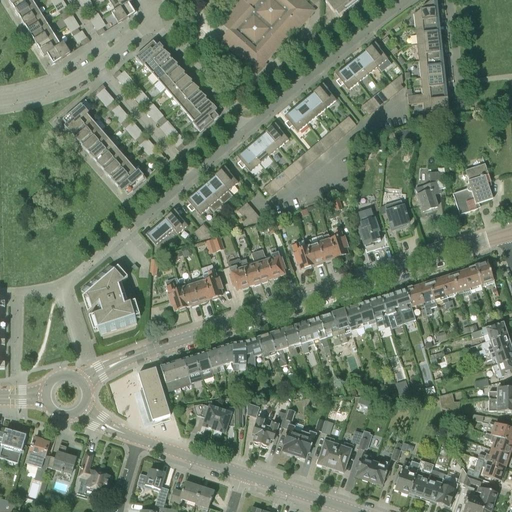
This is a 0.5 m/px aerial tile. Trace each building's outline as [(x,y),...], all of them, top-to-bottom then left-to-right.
[(15,13),(17,16),(35,5),(31,0),(19,0),(10,6),(11,6),(12,6),(15,12),(15,13)] [(132,2),(132,1),(131,0),(110,0),(108,2),(114,12),(128,4),(132,2)] [(239,0),(235,5),(234,3),(222,16),(224,17),(219,23),(228,32),(219,43),(228,51),(230,50),(241,60),(240,61),(256,77),(267,65),(265,64),(275,52),(277,54),(288,41),(286,40),(297,28),(298,30),(304,23),(297,17),(308,4),(302,0),(299,0),(300,0),(299,0),(239,0)] [(327,0),(325,2),(334,14),(335,13),(338,17),(352,7),(360,0),(327,0)] [(435,17),(437,17),(436,2),(434,3),(434,0),(433,0),(414,15),(415,29),(437,27),(435,17)] [(118,25),(136,14),(137,13),(134,9),(132,10),(128,4),(114,12),(111,14),(118,25)] [(21,23),(23,26),(41,15),(35,5),(17,16),(17,17),(18,16),(22,22),(21,23)] [(88,15),(95,10),(92,6),(85,10),(86,11),(88,15)] [(61,17),(68,13),(65,9),(58,13),(61,17)] [(91,19),(98,15),(95,10),(88,15),(91,19)] [(64,22),(71,18),(70,17),(68,13),(61,17),(64,22)] [(27,33),(30,36),(47,25),(41,15),(23,26),(24,27),(24,26),(28,33),(27,33)] [(34,43),(36,46),(54,35),(47,25),(30,36),(30,37),(31,37),(34,43)] [(115,25),(102,36),(107,42),(120,31),(115,25)] [(440,43),(440,36),(438,36),(437,27),(415,29),(417,45),(440,43)] [(98,37),(105,33),(102,28),(95,32),(98,37)] [(80,33),(78,30),(77,29),(71,33),(74,38),(80,34),(80,33)] [(43,57),(47,55),(60,46),(54,35),(36,46),(36,47),(37,47),(41,53),(40,53),(43,57)] [(80,42),(83,47),(90,42),(87,38),(80,42)] [(142,67),(144,66),(162,50),(163,50),(159,45),(157,47),(153,43),(135,58),(142,67)] [(365,52),(378,68),(388,61),(379,50),(380,49),(375,43),(369,48),(370,48),(365,52)] [(419,62),(440,60),(439,50),(441,50),(440,43),(417,45),(419,62)] [(60,46),(47,55),(51,61),(49,62),(51,67),(70,55),(63,44),(60,46)] [(144,66),(151,74),(169,59),(170,58),(166,54),(162,50),(144,66)] [(368,76),(378,68),(365,52),(355,60),(368,76)] [(151,74),(158,83),(177,67),(177,66),(173,63),(169,59),(151,74)] [(357,85),(368,76),(355,60),(344,69),(357,85)] [(444,76),(443,69),(441,70),(440,60),(419,62),(420,79),(444,76)] [(158,83),(166,91),(184,75),(184,74),(180,71),(177,67),(158,83)] [(348,92),(357,85),(344,69),(335,76),(339,80),(336,83),(340,88),(343,86),(348,92)] [(113,77),(116,81),(122,76),(119,72),(113,77)] [(166,91),(173,99),(191,83),(192,83),(187,79),(184,75),(166,91)] [(403,89),(401,86),(403,84),(402,75),(390,84),(398,94),(403,89)] [(422,96),(444,93),(443,84),(445,84),(444,76),(420,79),(422,96)] [(173,99),(180,108),(198,92),(199,91),(194,87),(191,83),(173,99)] [(128,90),(130,92),(136,87),(134,84),(127,89),(128,90)] [(393,97),(398,94),(390,84),(385,88),(380,92),(388,101),(393,97)] [(327,109),(336,102),(327,91),(328,90),(323,85),(317,89),(318,90),(314,93),(327,109)] [(97,91),(99,95),(105,90),(103,86),(97,91)] [(132,94),(133,95),(139,90),(136,87),(130,92),(132,94)] [(180,108),(187,116),(205,100),(206,99),(202,96),(198,92),(180,108)] [(378,109),(388,101),(380,92),(371,100),(378,109)] [(316,118),(327,109),(314,93),(303,102),(316,118)] [(444,93),(422,96),(412,97),(407,97),(408,105),(423,104),(424,113),(448,110),(447,99),(444,99),(444,93)] [(142,106),(145,109),(151,103),(148,100),(142,106)] [(187,116),(194,124),(213,107),(209,104),(205,100),(187,116)] [(373,113),(378,109),(371,100),(366,104),(373,113)] [(106,108),(108,111),(115,106),(112,103),(112,102),(106,108)] [(307,125),(316,118),(303,102),(294,110),(307,125)] [(145,109),(147,112),(154,106),(151,103),(145,109)] [(68,132),(87,115),(88,114),(81,105),(62,121),(66,126),(64,128),(68,132)] [(108,111),(111,114),(117,109),(117,108),(115,106),(108,111)] [(213,107),(194,124),(192,125),(200,134),(218,118),(214,113),(216,111),(213,107)] [(297,133),(307,125),(294,110),(284,118),(288,122),(284,124),(289,130),(292,127),(297,133)] [(72,135),(75,139),(94,124),(87,115),(68,132),(72,135)] [(159,125),(165,120),(163,117),(156,123),(157,123),(158,125),(159,125)] [(120,124),(123,127),(129,122),(127,120),(126,119),(120,124)] [(161,128),(162,128),(168,123),(165,120),(159,125),(161,128)] [(347,134),(351,130),(344,121),(339,125),(347,134)] [(123,127),(125,131),(132,125),(131,125),(129,122),(123,127)] [(79,143),(82,147),(101,131),(94,124),(75,139),(75,140),(79,143)] [(266,133),(279,149),(288,141),(279,130),(280,130),(275,124),(269,129),(270,130),(266,133)] [(342,138),(347,134),(339,125),(334,129),(342,138)] [(86,152),(90,156),(108,140),(101,131),(82,147),(82,148),(86,152)] [(269,158),(279,149),(266,133),(255,142),(269,158)] [(328,150),(332,146),(337,142),(330,133),(325,137),(320,141),(328,150)] [(173,141),(173,142),(180,137),(177,134),(174,136),(171,139),(171,140),(173,141)] [(134,141),(137,144),(143,139),(141,136),(134,141)] [(137,144),(140,147),(146,142),(146,141),(145,141),(143,139),(137,144)] [(93,160),(97,164),(115,148),(108,140),(90,156),(89,156),(93,160)] [(323,154),(328,150),(320,141),(315,145),(323,154)] [(259,166),(269,158),(255,142),(245,150),(259,166)] [(175,150),(178,153),(184,148),(181,144),(175,150)] [(122,156),(115,148),(97,164),(96,165),(101,168),(104,172),(122,156)] [(250,174),(259,166),(245,150),(237,158),(240,162),(237,165),(242,170),(245,168),(250,174)] [(149,158),(152,160),(158,155),(157,155),(155,153),(155,152),(149,158)] [(130,165),(122,156),(104,172),(103,173),(108,177),(111,181),(130,165)] [(301,157),(296,161),(292,165),(299,174),(304,170),(309,166),(301,157)] [(159,164),(162,167),(168,162),(165,158),(159,164)] [(115,185),(118,189),(137,173),(130,165),(111,181),(115,185)] [(295,178),(299,174),(292,165),(287,169),(295,178)] [(467,191),(452,195),(459,216),(478,211),(476,206),(493,200),(487,184),(491,183),(485,165),(465,172),(468,182),(467,183),(469,186),(468,187),(467,187),(467,188),(467,191)] [(228,192),(238,184),(229,173),(225,167),(219,172),(220,173),(215,176),(228,192)] [(128,197),(136,190),(146,181),(138,172),(137,173),(118,189),(118,190),(121,194),(124,192),(128,197)] [(282,173),(277,177),(273,181),(280,190),(285,186),(290,182),(282,173)] [(219,200),(228,192),(215,176),(205,185),(219,200)] [(271,198),(276,194),(280,190),(273,181),(268,185),(263,189),(271,198)] [(418,195),(417,196),(423,213),(437,208),(433,197),(441,194),(437,182),(422,187),(423,189),(416,191),(418,195)] [(209,208),(219,200),(205,185),(196,193),(209,208)] [(199,217),(209,208),(196,193),(186,201),(190,205),(187,208),(191,213),(194,211),(199,217)] [(338,199),(332,202),(335,213),(342,210),(338,199)] [(386,212),(389,224),(392,223),(394,229),(409,225),(401,200),(384,206),(386,212)] [(238,211),(242,216),(251,208),(247,204),(238,211)] [(242,216),(244,220),(254,212),(251,208),(242,216)] [(164,220),(173,231),(177,236),(187,227),(178,216),(179,216),(174,210),(169,215),(169,216),(164,220)] [(242,227),(261,221),(254,212),(244,220),(239,224),(242,227)] [(282,218),(275,220),(278,231),(285,229),(282,218)] [(362,229),(359,231),(364,247),(380,242),(377,233),(379,233),(376,225),(375,219),(360,224),(362,229)] [(146,236),(155,246),(173,231),(164,220),(146,236)] [(274,220),(266,223),(270,236),(278,233),(274,220)] [(198,229),(206,239),(213,237),(203,225),(198,229)] [(206,239),(198,229),(193,234),(200,241),(206,239)] [(328,236),(335,259),(348,255),(346,249),(348,248),(344,238),(343,239),(341,232),(334,234),(328,236)] [(335,259),(328,236),(328,235),(323,237),(325,242),(318,244),(324,262),(335,259)] [(212,240),(217,253),(224,251),(220,238),(212,240)] [(217,253),(212,240),(205,243),(209,256),(217,253)] [(324,262),(318,244),(316,240),(304,243),(312,266),(324,262)] [(312,266),(304,243),(304,242),(291,246),(292,247),(291,247),(294,255),(293,255),(296,265),(298,265),(300,270),(312,266)] [(265,258),(272,280),(284,276),(283,271),(285,271),(281,259),(280,259),(278,252),(277,253),(275,249),(269,251),(271,256),(265,258)] [(272,280),(265,258),(264,255),(258,256),(260,260),(253,262),(260,284),(272,280)] [(158,261),(151,260),(149,276),(156,277),(158,261)] [(249,288),(260,284),(253,262),(247,264),(246,260),(240,262),(242,266),(249,288)] [(236,292),(249,288),(242,266),(235,268),(234,262),(228,264),(229,270),(228,270),(230,276),(229,276),(233,288),(235,287),(236,292)] [(482,288),(494,284),(487,263),(475,267),(482,287),(482,288)] [(80,290),(81,291),(83,295),(82,296),(88,314),(99,304),(101,313),(89,317),(94,333),(99,332),(100,336),(101,337),(137,325),(135,320),(140,318),(135,302),(125,305),(119,287),(128,279),(116,266),(113,269),(109,265),(80,290)] [(477,288),(482,287),(475,267),(469,269),(468,270),(464,272),(471,292),(478,290),(477,288)] [(203,280),(210,300),(222,296),(220,291),(222,290),(219,280),(218,280),(215,272),(207,274),(208,278),(203,280)] [(471,295),(471,292),(464,272),(452,276),(458,294),(460,300),(468,297),(470,303),(474,302),(471,295)] [(210,300),(203,280),(201,273),(195,275),(197,281),(191,283),(192,285),(198,304),(210,300)] [(454,295),(458,294),(452,276),(441,279),(447,300),(454,297),(454,295)] [(186,308),(198,304),(192,285),(186,287),(183,279),(178,281),(179,285),(178,285),(180,289),(186,308)] [(448,303),(447,300),(441,279),(429,283),(435,302),(441,299),(443,305),(444,305),(446,311),(450,310),(448,303)] [(436,307),(435,302),(429,283),(417,287),(423,305),(425,311),(427,317),(431,316),(432,316),(430,309),(436,307)] [(174,312),(186,308),(180,289),(175,291),(173,286),(165,288),(168,296),(167,296),(170,307),(172,306),(174,312)] [(412,309),(416,308),(423,305),(417,287),(406,291),(412,309)] [(415,320),(412,309),(406,291),(394,294),(403,324),(415,320)] [(403,324),(394,294),(381,298),(387,315),(393,313),(397,326),(403,324)] [(391,328),(387,315),(381,298),(369,302),(377,327),(383,325),(385,330),(391,328)] [(378,331),(377,327),(369,302),(356,307),(363,329),(364,331),(372,328),(373,333),(378,331)] [(358,331),(363,329),(356,307),(344,310),(351,334),(353,339),(358,338),(356,331),(358,331)] [(345,336),(351,334),(344,310),(331,314),(341,346),(348,344),(345,336)] [(335,348),(341,346),(331,314),(319,318),(325,337),(331,335),(335,348)] [(495,325),(504,322),(502,317),(493,320),(495,325)] [(307,322),(314,346),(314,347),(322,344),(325,355),(330,353),(328,347),(325,337),(319,318),(307,322)] [(308,348),(314,346),(307,322),(294,326),(301,347),(303,355),(309,353),(307,349),(308,348)] [(489,342),(507,337),(503,325),(482,332),(481,331),(471,335),(473,340),(483,337),(484,338),(487,337),(489,342)] [(295,349),(301,347),(294,326),(282,330),(289,353),(290,358),(297,355),(295,349)] [(283,354),(289,353),(282,330),(269,335),(276,357),(280,368),(287,366),(284,358),(283,354)] [(263,358),(264,361),(276,357),(269,335),(257,338),(263,358)] [(445,335),(437,337),(439,343),(447,341),(445,335)] [(479,359),(511,349),(507,337),(489,342),(486,343),(488,350),(472,355),(474,361),(479,359)] [(255,361),(263,358),(257,338),(244,342),(246,366),(246,369),(253,367),(252,362),(255,361)] [(238,366),(246,366),(244,342),(231,344),(233,370),(234,370),(238,369),(238,366)] [(231,371),(233,370),(231,344),(217,349),(224,371),(231,369),(231,371)] [(224,372),(224,371),(217,349),(205,353),(212,375),(215,382),(218,381),(216,374),(224,372)] [(494,367),(511,361),(511,352),(511,349),(479,359),(481,364),(486,362),(487,363),(491,362),(492,362),(494,367)] [(204,377),(212,375),(205,353),(194,357),(202,381),(204,386),(206,385),(204,377)] [(193,384),(202,381),(194,357),(184,360),(193,389),(194,388),(193,384)] [(192,389),(193,389),(184,360),(170,364),(178,389),(190,385),(192,389)] [(495,374),(497,380),(511,375),(511,361),(494,367),(492,368),(494,374),(495,374)] [(168,392),(178,389),(170,364),(160,368),(168,392)] [(143,391),(160,386),(155,370),(138,376),(143,391)] [(476,390),(489,387),(487,380),(474,383),(476,390)] [(145,407),(165,401),(160,386),(143,391),(145,399),(143,399),(145,407)] [(489,401),(511,401),(511,386),(508,387),(507,389),(498,389),(496,389),(496,393),(489,393),(489,401)] [(440,404),(454,403),(452,395),(439,398),(440,404)] [(165,401),(145,407),(150,423),(169,416),(165,401)] [(511,401),(489,401),(488,409),(496,409),(496,414),(498,414),(498,413),(511,413),(511,416),(511,401)] [(454,403),(440,404),(441,410),(458,413),(460,403),(454,403)] [(247,404),(247,415),(257,418),(260,409),(247,404)] [(201,427),(214,431),(220,412),(202,406),(193,407),(196,417),(204,419),(201,427)] [(234,409),(235,428),(235,429),(243,429),(243,416),(244,416),(244,406),(234,406),(234,409)] [(228,428),(235,428),(234,409),(226,408),(225,413),(220,412),(214,431),(226,435),(228,428)] [(293,457),(301,434),(293,431),(294,429),(295,430),(295,428),(291,427),(295,413),(288,411),(286,416),(280,435),(281,435),(283,429),(287,431),(282,446),(284,447),(282,453),(293,457)] [(280,435),(286,416),(281,414),(277,426),(271,424),(269,428),(267,427),(260,446),(268,448),(270,441),(273,442),(276,432),(280,433),(280,435)] [(473,415),(472,421),(482,423),(483,417),(473,415)] [(252,443),(260,446),(267,427),(263,426),(264,422),(257,419),(252,435),(255,436),(252,443)] [(321,433),(325,423),(319,421),(315,431),(321,433)] [(325,423),(321,433),(321,434),(329,437),(333,425),(325,422),(325,423)] [(486,435),(511,443),(511,429),(508,428),(508,429),(494,424),(493,427),(489,425),(486,435)] [(0,432),(0,445),(1,446),(1,447),(2,447),(0,452),(0,458),(18,464),(26,437),(5,431),(4,434),(0,432)] [(301,434),(293,457),(305,461),(307,455),(309,455),(315,436),(316,437),(317,435),(309,433),(309,434),(302,431),(301,434)] [(359,446),(363,435),(354,432),(351,444),(359,446)] [(359,446),(358,450),(364,452),(368,441),(367,441),(369,437),(363,435),(359,446)] [(490,451),(509,457),(511,447),(511,443),(486,435),(484,439),(491,441),(490,443),(493,444),(490,451)] [(317,466),(330,470),(340,442),(334,440),(334,441),(326,438),(317,466)] [(47,468),(48,466),(43,464),(44,460),(49,444),(41,442),(42,441),(35,439),(30,456),(29,456),(28,461),(37,464),(37,463),(42,465),(39,476),(35,489),(40,491),(47,468)] [(340,442),(330,470),(344,475),(352,450),(353,447),(345,444),(345,443),(340,442)] [(52,471),(71,476),(76,459),(64,456),(66,449),(60,447),(58,453),(57,453),(55,460),(50,458),(48,466),(47,468),(52,470),(52,471)] [(394,450),(391,460),(397,463),(401,452),(400,451),(395,450),(394,450)] [(477,459),(477,460),(504,469),(509,457),(490,451),(488,457),(486,456),(486,457),(478,455),(477,459)] [(355,477),(369,482),(375,463),(368,461),(370,455),(363,453),(355,477)] [(87,481),(85,487),(106,493),(108,483),(110,483),(112,477),(88,471),(92,456),(86,454),(79,479),(87,481)] [(375,463),(369,482),(383,486),(391,462),(384,460),(382,465),(375,463)] [(484,469),(482,476),(500,482),(504,469),(477,460),(476,464),(479,466),(479,467),(484,469)] [(409,495),(419,465),(411,462),(411,464),(404,462),(395,490),(409,495)] [(409,495),(422,499),(431,471),(433,466),(425,464),(420,462),(419,465),(409,495)] [(473,478),(478,480),(480,473),(463,468),(462,470),(466,476),(473,478)] [(150,470),(145,487),(160,491),(157,501),(165,503),(168,491),(161,489),(165,475),(150,470)] [(463,485),(466,476),(462,470),(458,483),(463,485)] [(422,499),(435,503),(443,480),(445,476),(431,471),(422,499)] [(473,478),(466,476),(463,485),(462,488),(465,489),(468,490),(469,487),(469,488),(471,484),(473,478)] [(443,480),(435,503),(435,504),(449,509),(455,491),(455,492),(458,485),(456,485),(457,480),(452,478),(450,483),(443,480)] [(478,480),(473,478),(471,484),(480,487),(482,481),(478,480)] [(182,502),(194,505),(199,488),(185,484),(182,493),(174,491),(170,503),(181,506),(182,502)] [(199,488),(194,505),(208,510),(214,493),(199,488)] [(480,511),(480,498),(474,496),(475,493),(474,489),(469,488),(468,490),(465,489),(463,495),(466,496),(463,504),(466,505),(463,511),(480,511)] [(480,498),(480,511),(491,511),(498,494),(478,488),(477,493),(481,494),(480,498)] [(0,511),(16,511),(17,505),(0,499),(0,511)]
